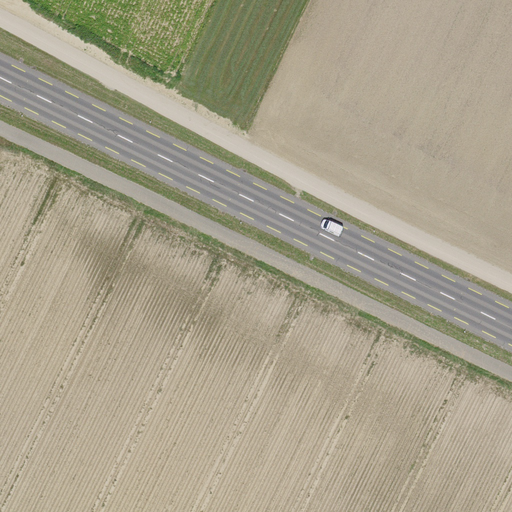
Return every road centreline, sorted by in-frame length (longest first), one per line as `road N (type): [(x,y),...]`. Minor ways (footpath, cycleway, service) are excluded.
road 1 (track): [(511,283),(240,149),(0,18)]
road 2 (primary): [(0,75),(511,324)]
